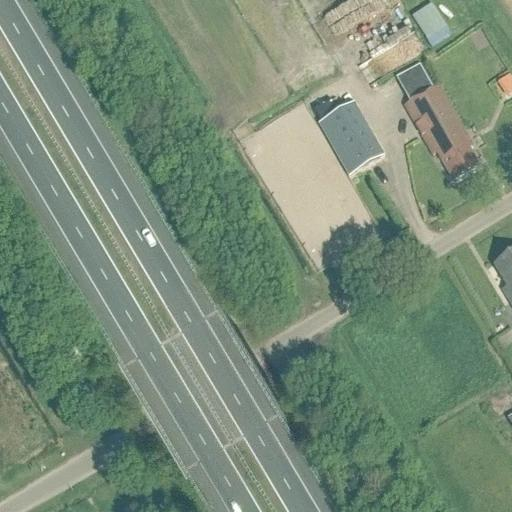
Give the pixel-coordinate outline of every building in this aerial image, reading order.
[(413,20),(432,51),(451,38),(432,8),(413,20)] [(360,83),(347,91),(352,100),(366,93),(360,83)] [(438,92),(404,111),(432,160),(436,158),(452,188),(479,172),(469,154),(472,152),(438,92)] [(349,181),(384,161),(354,109),(320,129),(349,181)] [(511,261),(495,272),(511,299),(511,300),(507,303),(511,311),(511,261)]
